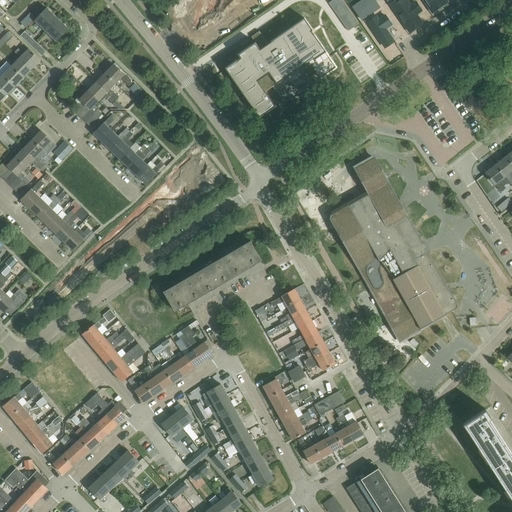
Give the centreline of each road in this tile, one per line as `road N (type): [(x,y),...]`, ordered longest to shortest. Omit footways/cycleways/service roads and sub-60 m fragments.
road 1 (tertiary): [(22,354),(259,183)]
road 2 (tertiary): [(400,434),(259,183)]
road 3 (tertiary): [(259,183),(121,0)]
road 4 (residential): [(421,70),(259,183)]
road 5 (residential): [(511,250),(461,172),(511,130)]
road 6 (residential): [(302,491),(227,357)]
road 7 (residential): [(138,199),(34,98)]
road 8 (residential): [(34,98),(91,37),(90,23),(68,0)]
